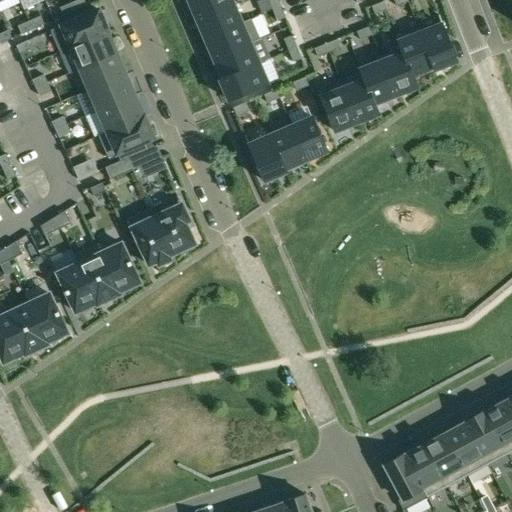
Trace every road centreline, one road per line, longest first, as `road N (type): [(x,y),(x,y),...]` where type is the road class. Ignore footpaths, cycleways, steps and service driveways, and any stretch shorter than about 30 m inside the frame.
road 1 (residential): [(131,0),(341,458)]
road 2 (residential): [(511,373),(341,458)]
road 3 (residential): [(341,458),(176,511)]
road 4 (residential): [(459,0),(511,129)]
